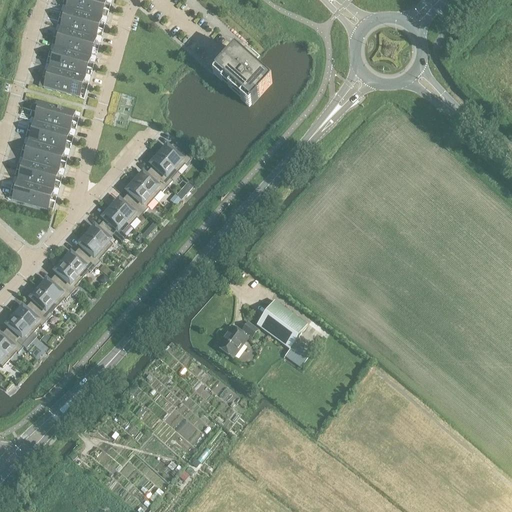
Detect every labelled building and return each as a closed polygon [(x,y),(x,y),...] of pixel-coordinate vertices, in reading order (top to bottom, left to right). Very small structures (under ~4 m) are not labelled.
[(87,4),(71,0),(69,7),(67,6),(66,9),(84,14),(87,4)] [(87,0),(87,4),(102,9),(104,2),(107,3),(107,0),(87,0)] [(87,4),(84,14),(102,19),(103,17),(100,16),(102,9),(87,4)] [(84,14),(66,9),(65,12),(68,13),(66,20),(81,24),(84,14)] [(84,14),(81,24),(97,28),(99,22),(101,22),(102,19),(84,14)] [(64,27),(61,26),(60,29),(78,34),(81,24),(66,20),(64,27)] [(81,24),(78,34),(97,39),(97,36),(95,35),(97,28),(81,24)] [(78,34),(60,29),(60,32),(62,32),(60,39),(76,44),(78,34)] [(78,34),(76,44),(91,48),(93,41),(96,42),(97,39),(78,34)] [(76,44),(60,39),(58,46),(56,46),(55,49),(73,54),(76,44)] [(76,44),(73,54),(91,59),(92,56),(89,55),(91,48),(76,44)] [(73,54),(55,49),(54,51),(57,52),(55,59),(70,63),(73,54)] [(252,106),(272,83),(251,65),(250,67),(234,52),(215,73),(223,80),(252,106)] [(73,54),(70,63),(86,68),(88,61),(90,62),(91,59),(73,54)] [(70,63),(55,59),(53,66),(50,65),(49,68),(67,73),(70,63)] [(70,63),(67,73),(86,78),(86,76),(84,75),(86,68),(70,63)] [(67,73),(49,68),(49,71),(51,72),(49,79),(65,83),(67,73)] [(86,78),(67,73),(65,83),(62,93),(80,98),(81,95),(78,94),(82,80),(85,81),(86,78)] [(65,83),(49,79),(47,86),(45,85),(44,88),(62,93),(65,83)] [(58,107),(40,102),(39,105),(42,106),(40,113),(55,118),(58,107)] [(58,107),(55,118),(71,122),(73,115),(75,116),(76,112),(58,107)] [(55,118),(40,113),(38,120),(35,119),(34,122),(52,127),(55,118)] [(55,118),(52,127),(71,133),(71,130),(69,129),(71,122),(55,118)] [(52,127),(34,122),(33,125),(36,126),(34,133),(50,137),(52,127)] [(52,127),(50,137),(65,142),(67,134),(70,135),(71,133),(52,127)] [(50,137),(34,133),(32,140),(29,139),(29,142),(47,147),(50,137)] [(50,137),(47,147),(65,152),(66,149),(63,149),(65,142),(50,137)] [(47,147),(29,142),(28,145),(30,146),(29,152),(44,157),(47,147)] [(164,149),(158,155),(178,173),(185,166),(187,167),(192,161),(175,146),(177,149),(173,153),(168,148),(165,150),(164,149)] [(44,157),(60,161),(62,154),(64,155),(65,152),(47,147),(44,157)] [(44,157),(29,152),(27,159),(24,159),(23,162),(41,167),(44,157)] [(157,171),(153,175),(168,188),(173,182),(172,181),(178,173),(158,155),(152,162),(154,163),(152,166),(157,171)] [(60,161),(44,157),(41,167),(60,172),(60,169),(58,168),(60,161)] [(41,167),(23,162),(22,164),(25,165),(23,172),(39,176),(41,167)] [(41,167),(39,176),(54,181),(56,174),(59,175),(60,172),(41,167)] [(39,176),(23,172),(21,179),(19,178),(18,181),(36,186),(39,176)] [(140,176),(134,182),(154,200),(161,193),(163,194),(168,188),(153,175),(149,180),(144,175),(141,177),(140,176)] [(54,181),(39,176),(36,186),(54,191),(55,189),(52,188),(54,181)] [(36,186),(18,181),(17,184),(20,185),(18,192),(33,196),(36,186)] [(133,197),(129,202),(144,215),(149,209),(148,208),(154,200),(134,182),(128,189),(130,190),(128,192),(133,197)] [(188,182),(172,200),(178,205),(194,187),(188,182)] [(36,186),(33,196),(49,200),(51,194),(53,194),(54,191),(36,186)] [(33,196),(18,192),(16,199),(13,198),(12,201),(48,211),(49,208),(47,208),(49,200),(33,196)] [(116,202),(110,209),(130,227),(137,219),(139,221),(144,215),(129,202),(125,206),(120,201),(117,204),(116,202)] [(109,224),(105,229),(114,237),(118,232),(119,232),(123,235),(130,227),(110,209),(104,215),(106,217),(104,219),(109,224)] [(92,229),(86,236),(106,254),(113,246),(110,242),(111,241),(110,241),(114,237),(105,229),(101,233),(96,228),(93,231),(92,229)] [(85,251),(81,256),(96,269),(101,263),(99,261),(106,254),(86,236),(80,242),(82,244),(80,246),(85,251)] [(68,256),(62,263),(82,281),(89,273),(90,274),(96,269),(81,256),(77,260),(72,255),(69,257),(68,256)] [(61,278),(57,282),(72,295),(77,289),(75,288),(82,281),(62,263),(56,269),(58,270),(56,273),(61,278)] [(44,283),(38,289),(58,307),(65,300),(66,301),(72,295),(57,282),(53,287),(48,282),(45,284),(44,283)] [(37,305),(33,309),(48,322),(53,316),(51,315),(58,307),(38,289),(32,296),(34,297),(32,300),(37,305)] [(255,324),(288,349),(306,325),(273,300),(255,324)] [(20,310),(14,316),(34,334),(41,327),(42,328),(48,322),(33,309),(29,314),(23,309),(21,311),(20,310)] [(34,334),(14,316),(8,323),(10,324),(7,326),(13,331),(9,336),(24,349),(18,343),(22,339),(22,340),(23,339),(27,342),(34,334)] [(245,332),(243,335),(233,328),(218,348),(233,359),(250,336),(253,338),(258,332),(248,325),(243,331),(245,332)] [(0,351),(10,361),(17,353),(18,355),(24,349),(9,336),(5,340),(0,335),(0,351)] [(284,357),(300,368),(309,356),(293,344),(284,357)] [(0,366),(3,369),(10,361),(0,351),(0,366)]
